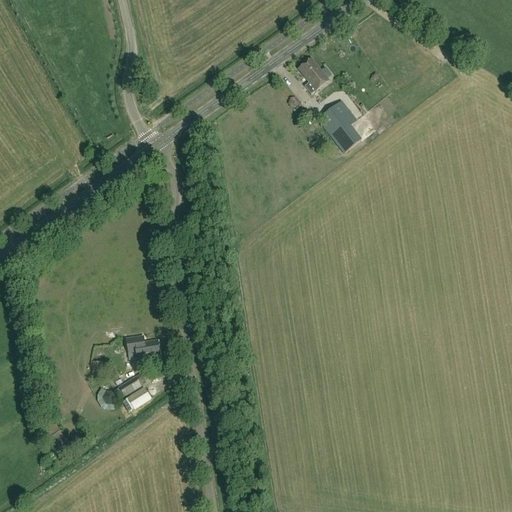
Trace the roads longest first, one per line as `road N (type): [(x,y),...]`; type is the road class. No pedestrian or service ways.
road 1 (unclassified): [(213,511),(174,268),(176,182),(156,146)]
road 2 (tertiary): [(156,146),(362,0)]
road 3 (track): [(193,389),(29,510)]
road 4 (tertiary): [(0,257),(156,146)]
road 5 (unclassified): [(156,146),(128,100),(133,51),(122,0)]
